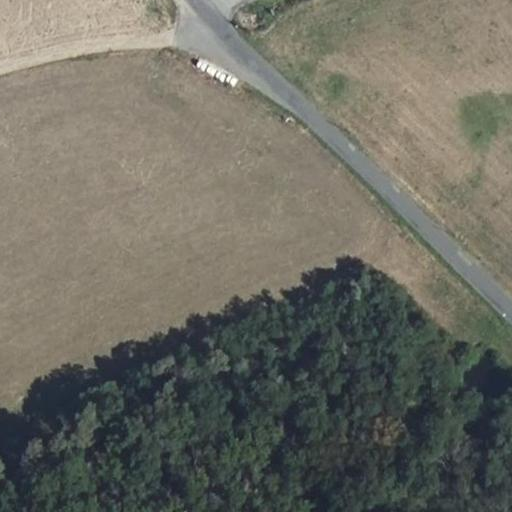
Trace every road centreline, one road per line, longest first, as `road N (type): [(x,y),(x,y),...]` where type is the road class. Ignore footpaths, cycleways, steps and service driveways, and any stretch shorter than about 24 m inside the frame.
road 1 (tertiary): [(209,4),(302,108),(511,309)]
road 2 (track): [(209,4),(160,39),(0,73)]
